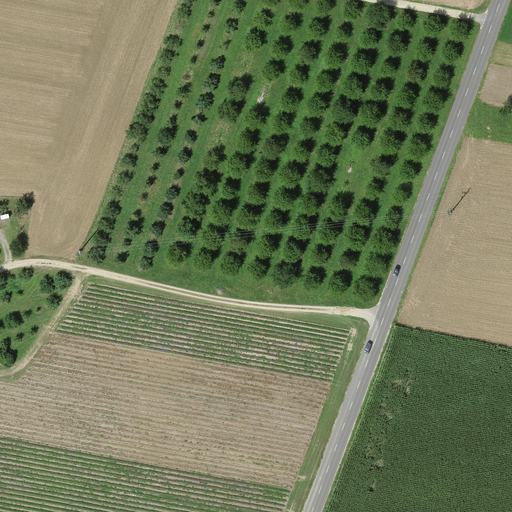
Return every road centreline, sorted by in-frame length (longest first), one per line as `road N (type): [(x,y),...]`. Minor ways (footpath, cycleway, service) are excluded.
road 1 (tertiary): [(500,0),(311,511)]
road 2 (track): [(384,316),(237,303),(41,262),(0,271)]
